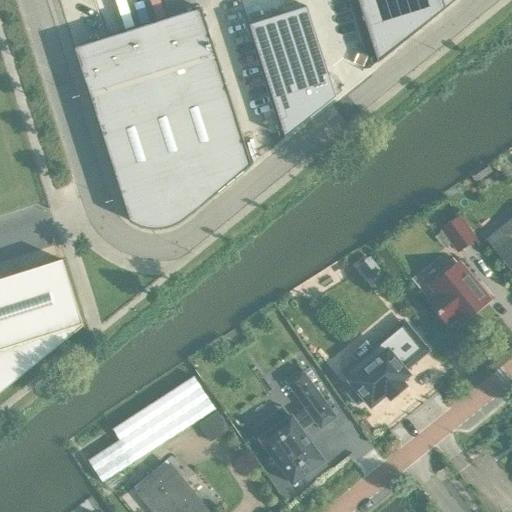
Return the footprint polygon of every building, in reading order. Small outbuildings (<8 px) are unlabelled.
[(361,0),(379,57),(452,0),(361,0)] [(306,5),(248,24),(285,138),(335,96),(306,5)] [(201,8),(74,49),(128,220),(131,222),(133,223),(135,224),(137,225),(139,226),(141,227),(143,227),(145,228),(147,228),(149,229),(151,229),(153,229),(155,229),(158,229),(160,229),(162,229),(164,229),(166,228),(168,228),(170,227),(173,226),(175,226),(177,225),(178,224),(180,223),(182,222),(184,220),(242,174),(251,166),(201,8)] [(444,228),(458,249),(473,239),(459,218),(444,228)] [(511,219),(488,240),(511,269),(511,219)] [(25,255),(0,261),(0,276),(29,268),(25,255)] [(0,392),(83,325),(62,259),(0,279),(0,392)] [(487,300),(458,264),(432,285),(439,295),(430,302),(447,323),(456,315),(461,322),(487,300)] [(355,387),(347,393),(357,406),(365,400),(370,406),(386,393),(390,399),(406,386),(401,381),(408,375),(405,370),(415,362),(411,357),(425,346),(408,326),(395,337),(390,331),(370,347),(366,342),(352,354),(364,369),(349,381),(355,387)] [(304,430),(315,422),(320,429),(337,417),(302,368),(285,381),(304,408),(293,416),(292,414),(258,438),(292,485),(326,461),(304,430)] [(102,483),(215,410),(193,377),(112,430),(119,440),(88,460),(102,483)] [(210,441),(228,430),(217,413),(199,425),(210,441)] [(207,511),(169,465),(137,491),(153,511),(207,511)]
